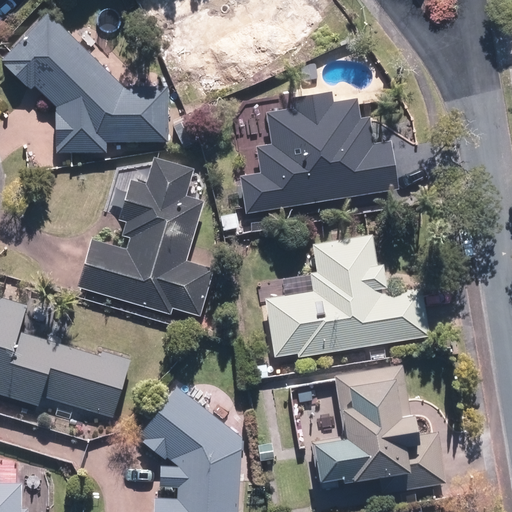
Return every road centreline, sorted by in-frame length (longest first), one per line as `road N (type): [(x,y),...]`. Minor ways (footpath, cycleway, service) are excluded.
road 1 (residential): [(511,334),(472,95)]
road 2 (residential): [(472,95),(399,0)]
